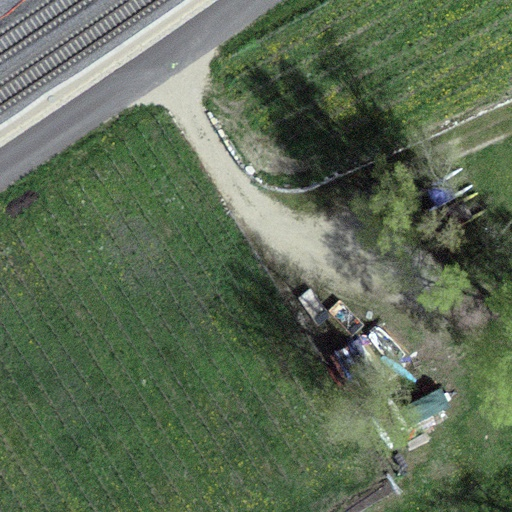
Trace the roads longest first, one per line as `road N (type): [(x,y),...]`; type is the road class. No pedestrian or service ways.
road 1 (track): [(159,60),(231,180),(273,210),(313,205),(511,117)]
road 2 (unclassified): [(0,169),(243,0)]
